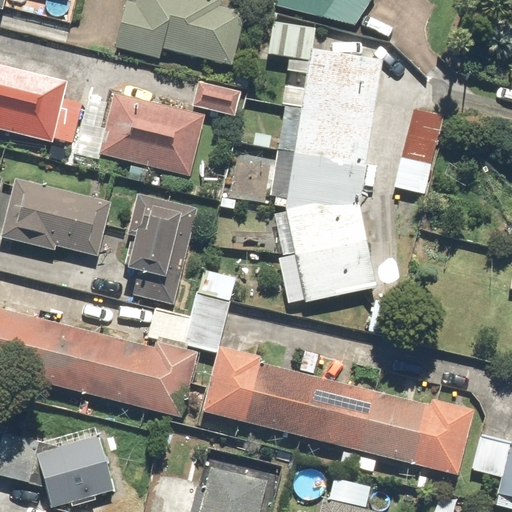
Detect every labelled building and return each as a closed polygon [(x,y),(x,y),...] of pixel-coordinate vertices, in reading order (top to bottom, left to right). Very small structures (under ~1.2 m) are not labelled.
[(249,5),(230,0),(137,0),(137,5),(128,3),(117,49),(161,60),(163,49),(234,67),(249,5)] [(279,0),(277,7),(356,26),(374,0),(279,0)] [(315,30),(276,24),(271,56),(291,59),(289,72),(308,74),(315,30)] [(313,50),(288,210),(308,303),(378,289),(361,210),(385,62),(313,50)] [(69,84),(0,66),(0,130),(54,144),(55,139),(73,144),(83,105),(65,101),(69,84)] [(242,94),(201,84),(195,107),(236,117),(242,94)] [(304,91),(287,88),(284,105),(302,108),(304,91)] [(206,118),(116,95),(101,155),(191,178),(206,118)] [(446,118),(415,110),(395,189),(426,196),(446,118)] [(270,165),(231,159),(226,196),(266,201),(270,165)] [(113,204),(17,180),(2,238),(56,252),(57,247),(99,258),(113,204)] [(199,211),(139,195),(129,236),(138,238),(137,244),(132,243),(126,265),(131,266),(130,270),(141,273),(135,296),(175,306),(199,211)] [(237,279),(206,272),(200,293),(232,301),(237,279)] [(231,302),(199,294),(193,319),(157,310),(150,337),(218,355),(231,302)] [(0,372),(182,420),(198,360),(200,354),(159,344),(157,350),(21,314),(0,308),(0,372)] [(221,348),(205,413),(459,477),(476,412),(434,402),(433,407),(261,364),(262,358),(221,348)] [(511,496),(511,442),(482,435),(473,471),(504,478),(500,494),(511,496)] [(39,455),(54,508),(115,491),(100,437),(39,455)] [(262,511),(269,483),(212,469),(201,511),(262,511)] [(370,511),(324,501),(321,511),(370,511)]
